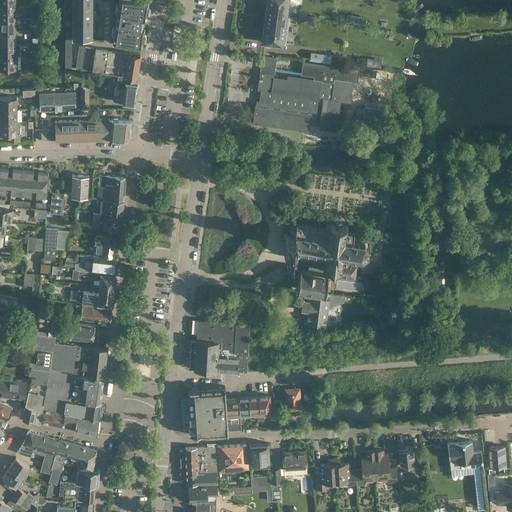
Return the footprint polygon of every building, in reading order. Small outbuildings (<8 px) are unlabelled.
[(92,0),(73,0),(73,9),(92,9),(92,0)] [(148,0),(119,0),(119,3),(116,3),(115,9),(118,10),(115,27),(112,27),(111,33),(114,33),(113,42),(141,47),(144,26),(143,25),(144,19),(145,20),(148,0)] [(282,44),(288,0),(267,0),(262,41),(282,44)] [(0,19),(16,19),(16,7),(0,7),(0,19)] [(92,9),(73,9),(73,19),(92,19),(92,9)] [(0,31),(16,31),(16,19),(0,19),(0,31)] [(92,19),(73,19),(73,29),(92,29),(92,19)] [(92,39),(92,29),(73,29),(73,39),(92,39)] [(0,43),(16,43),(16,31),(0,31),(0,43)] [(0,55),(16,56),(21,55),(21,43),(16,43),(0,43),(0,55)] [(96,48),(92,70),(115,74),(119,75),(133,77),(137,77),(137,75),(141,55),(135,54),(118,51),(109,50),(96,48)] [(311,51),(310,59),(331,63),(332,54),(311,51)] [(0,60),(0,68),(16,68),(21,68),(21,55),(16,56),(0,55),(0,60)] [(287,78),(273,76),(274,74),(276,58),(262,56),(258,90),(261,90),(259,105),(255,105),(253,123),(308,130),(309,124),(319,125),(319,128),(336,130),(341,100),(352,102),(353,94),(350,94),(352,80),(358,81),(360,68),(303,60),(301,74),(314,75),(314,79),(288,76),(287,78)] [(115,94),(114,101),(135,104),(137,88),(138,84),(138,82),(136,82),(136,81),(136,80),(136,79),(137,77),(133,77),(119,75),(118,81),(117,88),(120,88),(119,95),(115,94)] [(40,110),(76,109),(75,92),(40,93),(40,110)] [(0,109),(17,109),(17,97),(0,96),(0,109)] [(20,122),(20,121),(17,121),(17,109),(0,109),(0,111),(0,122),(20,122)] [(56,141),(107,140),(107,139),(109,119),(55,121),(56,141)] [(130,141),(132,121),(109,119),(107,139),(130,141)] [(20,127),(20,122),(0,122),(1,134),(9,134),(9,140),(21,140),(21,133),(17,133),(17,127),(20,127)] [(0,191),(7,193),(9,169),(0,167),(0,191)] [(21,194),(24,170),(13,169),(11,193),(21,194)] [(32,195),(34,171),(24,170),(21,194),(32,195)] [(50,189),(51,179),(49,178),(49,172),(44,172),(42,196),(47,196),(48,189),(50,189)] [(88,195),(89,176),(73,175),(72,195),(88,195)] [(125,188),(127,177),(100,176),(100,185),(125,188)] [(124,199),(125,188),(100,185),(98,198),(103,198),(104,196),(124,199)] [(63,204),(64,195),(53,193),(52,203),(63,204)] [(123,209),(124,199),(104,196),(103,198),(103,207),(123,209)] [(62,214),(63,204),(52,203),(50,213),(62,214)] [(122,220),(123,209),(103,207),(102,214),(93,213),(92,217),(122,220)] [(12,223),(13,211),(0,208),(0,221),(7,222),(12,223)] [(47,218),(47,210),(35,209),(35,216),(47,218)] [(121,231),(122,220),(92,217),(91,226),(103,228),(121,231)] [(331,222),(331,220),(330,220),(330,221),(329,221),(328,222),(327,222),(326,223),(326,224),(325,224),(325,225),(325,226),(325,227),(326,227),(322,227),(322,225),(320,225),(320,227),(314,226),(314,224),(312,224),(312,226),(306,225),(306,223),(304,223),(304,225),(297,224),(297,222),(296,222),(295,223),(294,223),(293,222),(292,223),(292,224),(291,225),(290,225),(289,226),(290,226),(290,228),(289,229),(289,230),(290,229),(291,231),(291,233),(287,232),(287,231),(285,230),(285,232),(283,232),(283,234),(285,234),(284,241),(282,241),(282,243),(284,243),(283,245),(285,245),(286,244),(289,244),(289,246),(290,247),(292,248),(292,252),(290,252),(290,254),(292,254),(292,255),(293,256),(293,254),(300,255),(300,256),(301,257),(302,255),(309,256),(307,268),(325,271),(325,268),(339,269),(339,273),(355,275),(357,261),(355,261),(356,256),(357,256),(357,255),(361,256),(361,257),(363,257),(362,255),(366,252),(368,253),(368,252),(368,251),(368,246),(370,245),(369,244),(368,244),(365,240),(366,239),(365,238),(363,239),(358,239),(359,237),(357,237),(357,238),(353,238),(353,232),(355,232),(355,231),(354,231),(354,229),(352,229),(352,231),(347,230),(348,225),(347,225),(347,224),(346,224),(346,222),(344,222),(344,223),(340,223),(341,221),(335,220),(334,222),(331,222)] [(57,239),(58,229),(46,228),(46,238),(57,239)] [(96,236),(94,239),(95,241),(95,242),(95,246),(94,253),(99,254),(99,255),(99,256),(112,258),(112,255),(113,248),(113,244),(115,244),(116,238),(114,238),(114,236),(96,234),(96,236)] [(35,250),(36,238),(29,237),(27,249),(35,250)] [(43,251),(44,239),(36,238),(35,250),(43,251)] [(56,249),(57,239),(46,238),(45,248),(56,249)] [(56,260),(56,249),(45,248),(44,259),(56,260)] [(65,265),(65,266),(75,267),(75,268),(75,269),(79,269),(79,270),(115,274),(115,271),(116,264),(116,260),(112,259),(112,258),(99,256),(99,255),(94,254),(81,254),(81,256),(80,263),(76,262),(76,261),(65,260),(65,265)] [(42,264),(41,272),(52,273),(53,265),(42,264)] [(73,268),(72,278),(78,279),(94,281),(94,279),(100,280),(100,281),(99,286),(114,288),(115,282),(116,274),(115,274),(79,270),(79,269),(75,269),(73,268)] [(298,289),(311,291),(338,294),(340,276),(336,276),(336,272),(325,271),(307,268),(300,268),(298,289)] [(33,286),(34,274),(25,273),(24,285),(33,286)] [(39,297),(40,286),(41,275),(34,274),(33,286),(32,296),(39,297)] [(422,294),(423,285),(414,284),(413,293),(422,294)] [(79,290),(77,301),(112,305),(114,293),(114,288),(99,286),(99,292),(99,293),(79,290)] [(338,294),(311,291),(310,298),(305,298),(305,305),(309,306),(307,322),(326,324),(327,308),(344,302),(345,295),(338,294)] [(0,308),(16,311),(18,298),(0,294),(0,308)] [(110,321),(112,308),(76,304),(75,314),(80,318),(110,321)] [(45,319),(57,321),(58,313),(46,312),(45,319)] [(247,370),(250,323),(198,319),(194,368),(238,371),(239,370),(247,370)] [(93,341),(95,325),(72,322),(71,331),(56,329),(56,331),(49,330),(49,331),(35,330),(35,334),(55,336),(93,341)] [(104,377),(107,348),(55,342),(55,336),(35,334),(34,333),(30,367),(50,370),(104,377)] [(43,408),(44,404),(46,396),(48,380),(50,370),(30,367),(28,390),(29,390),(25,408),(21,407),(20,416),(20,417),(22,418),(40,421),(43,408)] [(103,385),(104,377),(50,370),(48,380),(65,383),(81,385),(81,383),(103,385)] [(0,395),(25,398),(28,382),(2,379),(0,389),(0,391),(0,395)] [(81,385),(65,383),(48,380),(46,396),(66,400),(71,401),(72,399),(100,404),(103,385),(81,383),(81,385)] [(271,414),(270,395),(226,398),(225,386),(188,388),(189,399),(183,400),(185,428),(189,427),(189,434),(191,433),(191,434),(228,432),(227,419),(240,418),(240,422),(244,422),(243,416),(257,415),(257,421),(264,421),(264,415),(271,414)] [(300,404),(299,388),(286,389),(287,409),(303,407),(303,404),(300,404)] [(71,401),(66,400),(46,396),(44,404),(43,408),(64,412),(99,418),(100,404),(72,399),(71,401)] [(0,417),(6,421),(8,418),(12,407),(4,404),(0,403),(0,417)] [(61,426),(64,412),(43,408),(40,421),(61,426)] [(97,433),(99,418),(64,412),(61,426),(97,433)] [(35,446),(39,432),(30,430),(27,433),(23,443),(34,446),(35,446)] [(55,452),(59,438),(39,432),(35,446),(46,449),(55,452)] [(71,461),(73,442),(59,438),(55,452),(46,449),(43,460),(42,464),(39,464),(32,461),(30,466),(38,469),(40,470),(50,473),(49,480),(57,481),(60,471),(61,471),(64,462),(71,462),(71,461)] [(450,469),(471,467),(483,465),(481,450),(473,451),(471,440),(454,442),(447,442),(449,459),(450,469)] [(92,469),(96,449),(73,442),(71,461),(77,462),(77,467),(77,468),(92,469)] [(119,445),(118,451),(122,457),(128,457),(133,453),(134,447),(129,442),(123,442),(119,445)] [(31,455),(34,446),(23,443),(17,451),(31,455)] [(250,466),(269,464),(268,443),(249,444),(250,466)] [(232,445),(233,468),(248,467),(246,444),(232,445)] [(187,484),(218,482),(216,445),(185,447),(187,484)] [(217,445),(219,469),(224,469),(233,468),(232,445),(217,445)] [(504,445),(489,446),(490,466),(505,464),(505,459),(506,459),(506,451),(505,451),(504,445)] [(401,465),(414,463),(413,446),(399,447),(401,465)] [(356,484),(365,483),(365,478),(376,477),(374,449),(365,450),(365,458),(361,458),(361,469),(355,469),(356,484)] [(384,453),(383,449),(374,449),(376,477),(387,476),(388,482),(397,481),(396,466),(389,467),(388,453),(384,453)] [(272,483),(281,482),(281,475),(307,473),(305,450),(283,452),(284,467),(270,469),(271,474),(272,483)] [(25,478),(27,474),(26,472),(30,467),(16,457),(9,467),(25,478)] [(315,489),(325,488),(324,481),(335,480),(334,457),(328,458),(328,462),(320,463),(321,472),(314,472),(315,489)] [(340,462),(339,457),(334,457),(335,480),(346,479),(347,485),(356,484),(355,469),(348,470),(348,461),(340,462)] [(22,482),(25,478),(9,467),(2,477),(16,486),(20,480),(22,482)] [(95,483),(96,469),(92,469),(77,468),(76,481),(65,480),(65,482),(60,482),(59,498),(64,498),(64,488),(84,489),(85,483),(95,483)] [(271,483),(270,474),(259,475),(260,484),(271,483)] [(503,491),(496,491),(497,503),(507,503),(507,507),(511,506),(511,482),(505,483),(506,490),(503,491)] [(94,500),(95,486),(95,483),(85,483),(84,489),(64,488),(64,498),(75,499),(94,500)] [(216,493),(216,490),(216,484),(187,485),(187,490),(188,490),(190,491),(190,493),(189,493),(189,495),(188,496),(188,499),(190,499),(190,501),(207,500),(207,499),(215,499),(215,493),(216,493)] [(27,494),(17,487),(14,492),(24,499),(25,497),(31,502),(37,506),(37,503),(38,496),(38,493),(33,496),(28,492),(27,494)] [(14,492),(6,503),(4,502),(0,498),(0,511),(10,511),(13,508),(16,510),(20,504),(26,509),(31,502),(25,497),(24,499),(14,492)] [(93,511),(94,505),(94,500),(75,499),(74,507),(58,505),(56,511),(93,511)] [(215,511),(216,504),(196,503),(195,511),(188,511),(187,511),(215,511)]
